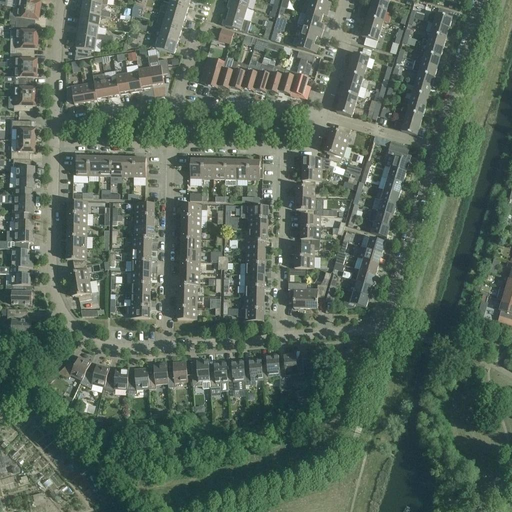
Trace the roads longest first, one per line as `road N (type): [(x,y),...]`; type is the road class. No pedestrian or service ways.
road 1 (residential): [(166,344),(170,146)]
road 2 (residential): [(279,335),(282,150)]
road 3 (residential): [(72,324),(50,275),(55,144)]
road 4 (residential): [(386,326),(438,150)]
road 5 (residential): [(438,150),(482,0)]
road 6 (residential): [(323,115),(173,106)]
road 7 (residential): [(55,126),(63,0)]
road 8 (residential): [(323,115),(346,43),(335,27),(343,0)]
